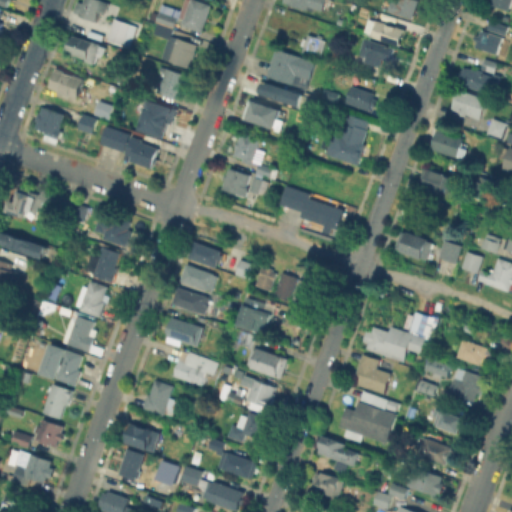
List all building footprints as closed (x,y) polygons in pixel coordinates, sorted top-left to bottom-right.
[(102,0),(98,10),(102,11),(99,19),(95,18),(95,19),(80,14),(82,9),(81,8),(82,4),(83,4),(84,0),(102,0)] [(202,0),(211,3),(200,29),(181,21),(179,15),(183,5),(187,6),(189,0),(202,0)] [(320,0),(319,4),(316,3),(314,9),(308,7),(308,8),(288,2),(288,0),(320,0)] [(418,0),(413,17),(393,10),(396,0),(418,0)] [(511,0),(508,9),(489,2),(489,0),(511,0)] [(178,16),(174,26),(157,21),(161,10),(178,16)] [(376,19),(406,28),(402,44),(371,34),(373,27),(369,26),(371,19),(375,20),(376,19)] [(508,25),(505,33),(488,27),(491,19),(508,25)] [(116,20),(132,25),(124,47),(109,41),(116,20)] [(198,43),(190,66),(162,56),(169,37),(155,32),(158,22),(174,27),(172,34),(198,43)] [(482,28),(504,36),(498,53),(476,45),(477,40),(474,39),(477,30),(481,32),(482,28)] [(309,32),(318,36),(319,33),(323,34),(322,38),(327,39),(320,56),(302,50),(304,44),(302,43),(304,36),(307,37),(309,32)] [(75,34),(102,42),(101,43),(107,45),(103,56),(98,54),(95,62),(86,59),(87,57),(70,51),(70,50),(65,48),(68,39),(73,40),(75,34)] [(395,46),(391,59),(382,56),(379,65),(364,60),(366,55),(360,53),(362,48),(361,48),(365,36),(395,46)] [(316,60),(307,87),(268,74),(277,47),(316,60)] [(351,53),(347,64),(333,59),(337,48),(351,53)] [(499,61),(495,71),(482,67),(485,57),(499,61)] [(189,73),(181,97),(152,87),(160,63),(189,73)] [(55,66),(59,68),(59,67),(75,72),(75,71),(81,73),(80,75),(86,77),(85,82),(90,83),(85,97),(80,95),(79,96),(48,85),(55,66)] [(469,66),(478,69),(478,67),(485,70),(484,72),(494,75),(495,72),(503,75),(496,94),(463,83),(464,81),(459,80),(464,66),(468,67),(469,66)] [(263,81),(315,99),(310,112),(259,94),(263,81)] [(378,98),(375,105),(372,104),(370,108),(347,100),(353,84),(376,92),(374,96),(378,98)] [(487,97),(480,117),(466,112),(465,115),(458,113),(459,109),(452,107),(458,87),(487,97)] [(326,89),(344,94),(341,104),(324,100),(326,89)] [(115,103),(110,118),(96,112),(101,98),(115,103)] [(282,108),(276,127),(248,118),(255,99),(282,108)] [(178,113),(173,127),(169,125),(164,139),(142,132),(144,125),(142,125),(149,103),(178,113)] [(46,105),(67,113),(62,128),(64,129),(59,143),(45,138),(48,130),(38,126),(40,119),(38,118),(41,110),(43,111),(46,105)] [(99,117),(93,132),(80,126),(85,112),(99,117)] [(510,122),(504,139),(488,133),(494,116),(510,122)] [(336,119),(356,126),(357,124),(369,128),(364,142),(366,143),(360,163),(327,152),(330,142),(328,142),(336,119)] [(132,132),(125,150),(102,142),(108,124),(132,132)] [(469,148),(466,156),(460,155),(459,156),(433,148),(439,128),(465,137),(462,146),(469,148)] [(261,162),(255,159),(254,162),(244,159),(245,157),(236,153),(238,147),(237,146),(239,139),(241,139),(244,130),(263,137),(259,147),(265,149),(261,162)] [(159,157),(158,162),(155,161),(153,166),(126,157),(128,152),(126,152),(132,134),(143,138),(142,140),(160,146),(156,156),(159,157)] [(511,145),(511,170),(503,168),(511,145)] [(261,162),(279,168),(276,177),(257,171),(260,161),(261,162)] [(458,178),(453,193),(446,190),(445,193),(425,186),(425,185),(421,183),(427,165),(436,168),(436,170),(458,178)] [(252,173),(248,185),(250,186),(247,195),(224,187),(227,179),(224,178),(226,173),(229,175),(232,166),(252,173)] [(493,174),(488,187),(474,183),(478,170),(493,174)] [(264,178),(260,191),(251,188),(256,175),(264,178)] [(346,208),(339,227),(303,215),(304,210),(282,202),(288,183),(312,191),(310,196),(346,208)] [(22,186),(39,192),(41,187),(49,189),(44,205),(41,205),(39,212),(30,209),(27,216),(7,209),(11,198),(18,200),(22,186)] [(36,203),(51,210),(58,193),(43,187),(36,203)] [(78,199),(73,214),(59,208),(64,194),(78,199)] [(90,205),(84,222),(73,218),(79,201),(90,205)] [(132,219),(131,224),(130,223),(129,227),(133,229),(127,245),(104,237),(106,232),(96,228),(103,209),(132,219)] [(400,228),(405,230),(406,229),(427,236),(426,237),(432,239),(426,257),(420,255),(420,256),(399,249),(400,246),(395,245),(400,228)] [(2,242),(5,231),(48,245),(45,256),(2,242)] [(488,232),(502,237),(500,241),(501,242),(498,251),(482,246),(486,236),(487,236),(488,232)] [(461,242),(455,260),(438,254),(444,236),(461,242)] [(224,249),(218,266),(190,256),(196,239),(224,249)] [(104,244),(121,251),(116,265),(118,266),(113,280),(89,272),(97,249),(101,251),(104,244)] [(469,253),(486,258),(480,276),(464,270),(469,253)] [(511,260),(511,284),(510,290),(487,282),(488,277),(486,276),(488,271),(491,272),(491,270),(494,271),(500,256),(511,260)] [(21,272),(17,284),(12,282),(8,292),(0,289),(0,257),(14,262),(11,268),(21,272)] [(238,258),(253,263),(247,277),(233,272),(238,258)] [(217,272),(211,288),(182,278),(187,262),(217,272)] [(268,289),(253,283),(260,263),(275,269),(268,289)] [(287,299),(272,294),(280,270),(296,275),(287,299)] [(289,302),(298,277),(313,282),(304,307),(289,302)] [(92,278),(110,284),(104,299),(107,300),(101,315),(81,308),(82,306),(77,304),(87,278),(91,280),(92,278)] [(210,295),(204,312),(199,310),(173,301),(179,285),(200,292),(210,295)] [(248,293),(260,298),(261,295),(279,301),(278,303),(286,306),(283,316),(275,313),(268,334),(238,324),(248,293)] [(99,329),(91,350),(64,340),(74,311),(97,320),(94,327),(99,329)] [(422,331),(427,315),(439,319),(433,335),(422,331)] [(205,325),(199,343),(168,334),(173,316),(205,325)] [(255,333),(251,346),(239,341),(237,346),(231,344),(237,327),(255,333)] [(406,364),(364,348),(369,332),(375,334),(377,328),(391,333),(394,327),(430,340),(425,355),(411,350),(406,364)] [(489,346),(485,356),(483,355),(480,363),(458,355),(464,337),(489,346)] [(81,353),(76,368),(79,369),(74,384),(39,372),(50,342),(81,353)] [(260,346),(290,357),(283,377),(278,375),(253,366),(253,365),(248,363),(254,346),(259,348),(260,346)] [(212,371),(206,384),(194,380),(175,374),(180,358),(183,349),(218,362),(212,371)] [(392,371),(385,392),(354,381),(363,352),(380,358),(378,367),(392,371)] [(423,370),(446,375),(449,363),(427,357),(423,370)] [(483,374),(475,400),(450,391),(455,376),(462,379),(466,368),(483,374)] [(31,372),(28,382),(18,379),(22,369),(31,372)] [(175,384),(165,414),(144,407),(149,392),(151,393),(157,378),(175,384)] [(276,392),(271,406),(248,397),(256,378),(277,385),(275,392),(276,392)] [(438,384),(434,394),(419,388),(422,378),(438,384)] [(75,389),(69,403),(67,403),(62,417),(44,410),(55,382),(75,389)] [(243,394),(239,402),(228,398),(231,390),(243,394)] [(363,399),(366,390),(397,402),(394,411),(363,399)] [(341,428),(347,410),(358,413),(361,403),(400,416),(390,445),(341,428)] [(463,417),(458,432),(438,425),(438,424),(435,422),(437,415),(433,413),(436,406),(463,417)] [(251,410),(268,416),(260,437),(246,432),(243,439),(229,434),(233,423),(237,424),(241,413),(249,415),(251,410)] [(44,416),(66,424),(63,431),(66,432),(63,439),(60,438),(58,445),(52,443),(51,445),(45,443),(46,440),(37,437),(39,430),(37,429),(39,423),(41,424),(44,416)] [(162,431),(156,450),(121,439),(128,420),(162,431)] [(8,425),(5,432),(0,429),(0,424),(1,422),(8,425)] [(33,434),(29,446),(12,440),(17,428),(33,434)] [(360,451),(356,464),(319,451),(325,434),(348,442),(347,446),(360,451)] [(226,441),(223,450),(209,446),(213,436),(226,441)] [(453,445),(447,463),(422,454),(423,453),(419,452),(425,436),(453,445)] [(142,469),(139,477),(138,476),(137,478),(120,472),(129,446),(146,452),(140,469),(142,469)] [(257,462),(253,475),(251,474),(250,476),(223,467),(224,465),(220,464),(225,450),(256,460),(255,461),(257,462)] [(53,459),(51,466),(55,467),(52,476),(48,475),(46,481),(32,476),(29,484),(13,479),(19,461),(28,465),(33,451),(53,459)] [(240,503),(238,509),(204,495),(206,490),(199,485),(181,483),(188,463),(204,469),(201,476),(245,490),(243,497),(240,503)] [(445,482),(441,492),(438,491),(437,494),(408,484),(415,465),(444,475),(442,481),(445,482)] [(317,470),(322,472),(323,471),(341,476),(340,479),(345,480),(340,496),(316,488),(317,486),(313,484),(317,470)] [(177,478),(171,496),(153,489),(159,471),(177,478)] [(408,487),(405,497),(390,491),(393,481),(408,487)] [(39,496),(33,511),(28,511),(26,511),(25,511),(19,511),(20,509),(12,506),(14,501),(5,498),(10,482),(20,485),(18,489),(39,496)] [(109,489),(132,496),(130,500),(135,502),(132,511),(113,511),(103,508),(104,505),(100,503),(104,491),(108,492),(109,489)] [(393,494),(388,507),(374,502),(379,489),(393,494)] [(335,497),(333,504),(319,500),(321,492),(335,497)] [(143,504),(160,506),(161,498),(145,495),(143,504)] [(197,506),(194,511),(180,511),(177,511),(181,501),(197,506)]
